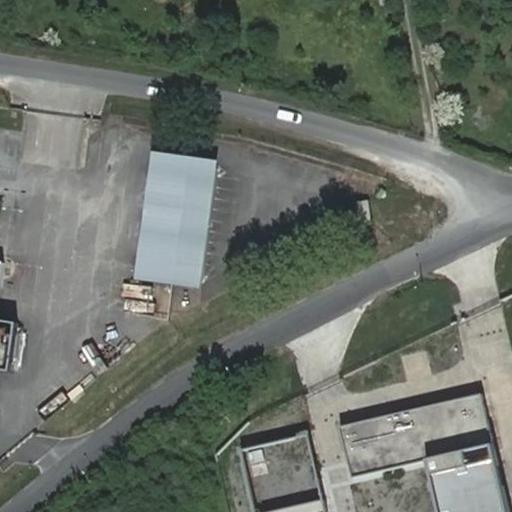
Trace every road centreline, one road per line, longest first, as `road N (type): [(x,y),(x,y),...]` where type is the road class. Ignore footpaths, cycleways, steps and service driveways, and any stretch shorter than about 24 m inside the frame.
road 1 (unclassified): [(40,511),(224,368),(511,217)]
road 2 (unclassified): [(511,194),(461,165),(189,92),(0,67)]
road 3 (unknown): [(0,444),(29,380),(65,76)]
